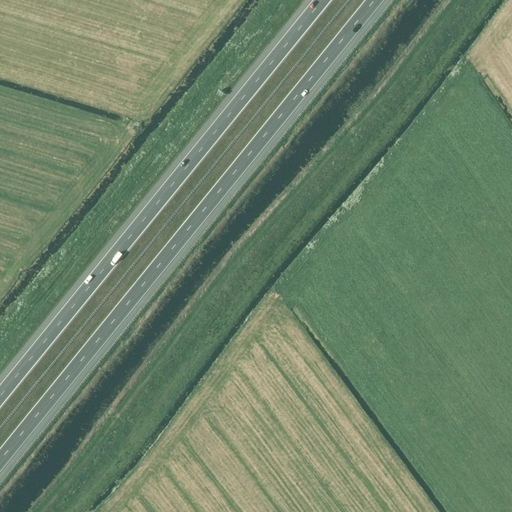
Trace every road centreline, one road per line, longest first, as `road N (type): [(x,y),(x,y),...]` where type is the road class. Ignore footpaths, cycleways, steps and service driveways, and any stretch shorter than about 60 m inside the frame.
road 1 (motorway): [(0,454),(370,0)]
road 2 (motorway): [(318,0),(0,389)]
